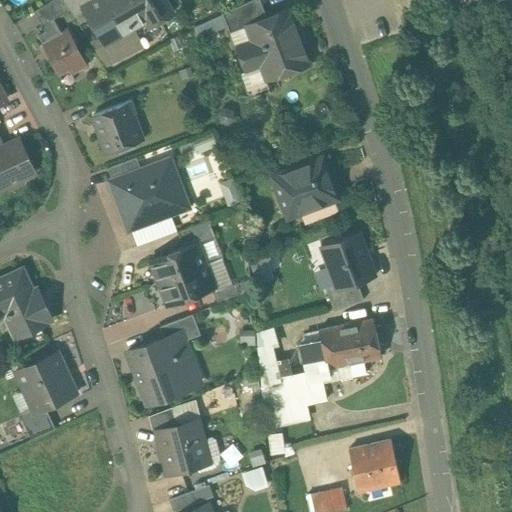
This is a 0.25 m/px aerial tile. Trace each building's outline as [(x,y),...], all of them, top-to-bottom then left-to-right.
[(50,0),(34,11),(41,25),(53,18),(70,9),(64,0),(50,0)] [(64,0),(70,9),(73,14),(84,7),(95,0),(64,0)] [(146,19),(134,0),(95,0),(84,7),(106,42),(146,19)] [(171,13),(163,0),(134,0),(146,19),(149,26),(171,13)] [(259,0),(249,0),(221,13),(228,32),(243,26),(266,17),(259,0)] [(289,8),(266,17),(243,26),(249,41),(234,47),(244,72),(259,66),(265,81),(311,64),(289,8)] [(67,29),(61,32),(53,18),(41,25),(44,31),(37,35),(42,43),(39,44),(44,53),(46,51),(59,73),(68,68),(70,73),(86,65),(75,44),(78,42),(70,28),(67,30),(67,29)] [(100,50),(101,52),(109,65),(144,47),(135,30),(100,50)] [(99,38),(90,43),(97,55),(101,52),(100,50),(99,47),(102,44),(99,38)] [(132,100),(93,114),(107,153),(117,149),(119,153),(133,147),(131,144),(142,140),(133,117),(135,111),(132,100)] [(4,146),(0,147),(0,187),(7,184),(13,186),(19,183),(21,178),(35,171),(20,139),(4,146)] [(136,157),(107,168),(112,181),(141,170),(136,157)] [(321,157),(272,176),(277,188),(275,192),(278,201),(282,202),(288,216),(336,197),(321,157)] [(112,181),(111,181),(115,193),(118,192),(125,211),(123,212),(128,228),(170,212),(164,199),(181,193),(169,159),(141,170),(112,181)] [(208,219),(178,231),(182,243),(200,236),(202,239),(214,235),(208,219)] [(358,231),(320,245),(335,284),(335,285),(354,278),(356,283),(357,282),(374,276),(358,231)] [(197,241),(150,259),(158,282),(206,264),(197,241)] [(206,264),(158,282),(167,305),(214,286),(206,264)] [(21,270),(0,279),(0,315),(6,312),(16,334),(51,318),(38,289),(31,292),(21,270)] [(354,278),(335,285),(335,284),(325,288),(333,310),(363,299),(357,282),(356,283),(354,278)] [(240,281),(213,291),(217,303),(244,293),(240,281)] [(192,313),(158,326),(163,337),(173,333),(177,343),(200,334),(192,313)] [(372,317),(318,329),(320,337),(321,337),(328,367),(381,355),(372,317)] [(163,337),(127,351),(132,365),(137,377),(147,403),(184,389),(178,373),(190,369),(192,365),(188,354),(184,353),(181,354),(177,343),(173,333),(163,337)] [(320,337),(301,341),(307,371),(309,380),(321,378),(330,376),(328,367),(321,337),(320,337)] [(56,351),(15,370),(33,407),(35,412),(45,407),(76,393),(56,351)] [(307,371),(278,377),(284,408),(326,399),(321,378),(309,380),(307,371)] [(175,418),(172,406),(148,415),(153,432),(158,431),(157,429),(183,423),(175,418)] [(45,407),(35,412),(33,407),(19,413),(31,438),(55,428),(45,407)] [(183,423),(157,429),(158,431),(161,444),(160,447),(167,474),(182,469),(190,474),(195,466),(194,461),(208,457),(198,419),(183,423)] [(268,432),(271,452),(284,450),(281,430),(268,432)] [(391,438),(349,448),(357,492),(400,481),(391,438)] [(262,464),(242,470),(248,488),(267,482),(262,464)] [(344,481),(306,488),(310,511),(334,511),(349,509),(344,481)] [(198,488),(176,497),(180,508),(202,499),(198,488)] [(211,511),(208,502),(182,511),(211,511)]
